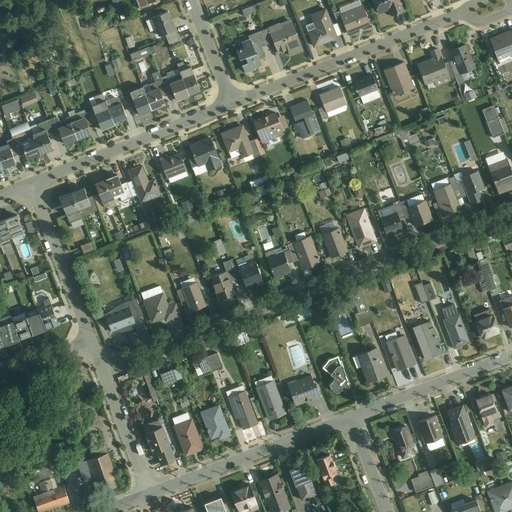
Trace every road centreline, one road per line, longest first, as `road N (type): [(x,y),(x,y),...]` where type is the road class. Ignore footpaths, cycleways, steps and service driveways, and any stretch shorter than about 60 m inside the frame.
road 1 (residential): [(102,369),(511,211)]
road 2 (residential): [(233,103),(463,13)]
road 3 (residential): [(31,183),(233,103)]
road 4 (residential): [(154,493),(357,417)]
road 5 (residential): [(90,340),(31,183)]
road 6 (residential): [(357,417),(511,358)]
road 7 (residential): [(154,493),(102,369)]
